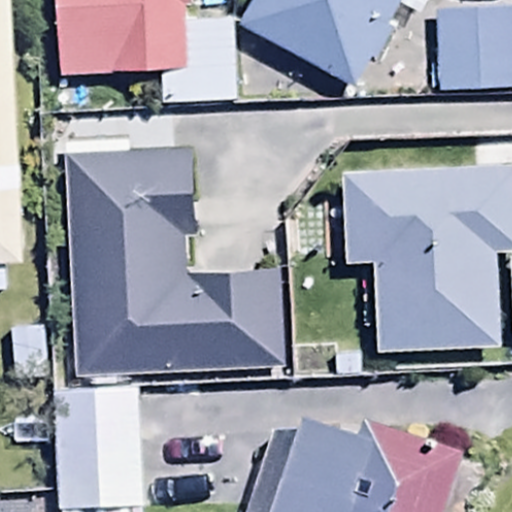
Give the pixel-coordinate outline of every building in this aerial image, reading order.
[(24,272),(9,0),(0,0),(0,296),(5,296),(3,273),(24,272)] [(57,0),(62,86),(164,81),(165,109),(236,106),(232,25),(190,27),(189,0),(57,0)] [(258,0),(239,37),(352,95),(401,0),(258,0)] [(511,12),(435,14),(436,101),(511,99),(511,12)] [(193,160),(131,162),(131,147),(65,150),(74,383),(287,374),(283,282),(188,286),(186,242),(197,242),(193,160)] [(511,172),(342,179),(345,271),(375,270),(379,358),(499,353),(495,259),(511,258),(511,172)] [(143,511),(139,396),(54,400),(58,511),(143,511)] [(303,428),(275,511),(449,511),(465,462),(369,432),(364,447),(303,428)]
